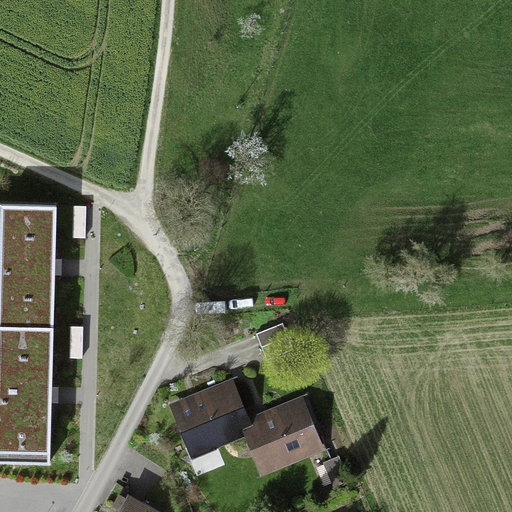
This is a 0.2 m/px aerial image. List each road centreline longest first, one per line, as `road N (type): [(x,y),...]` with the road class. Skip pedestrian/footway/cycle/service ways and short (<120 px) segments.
road 1 (track): [(0,151),(137,219),(173,0)]
road 2 (residential): [(82,511),(185,304),(175,262),(137,219)]
